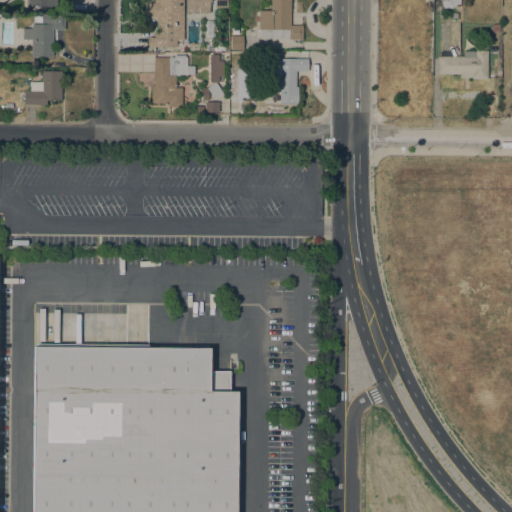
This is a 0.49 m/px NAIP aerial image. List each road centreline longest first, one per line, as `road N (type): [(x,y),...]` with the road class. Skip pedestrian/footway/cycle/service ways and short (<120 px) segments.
road 1 (residential): [(0,130),(349,136)]
road 2 (secondary): [(505,511),(440,435),(370,319),(358,266)]
road 3 (secondary): [(370,319),(370,353),(392,400),(473,511)]
road 4 (residential): [(353,240),(338,287),(343,456)]
road 5 (tertiary): [(349,136),(511,136)]
road 6 (secondary): [(349,136),(349,0)]
road 7 (residential): [(103,131),(104,0)]
road 8 (secondary): [(358,266),(349,136)]
road 9 (residential): [(343,456),(356,405),(383,383),(391,345)]
